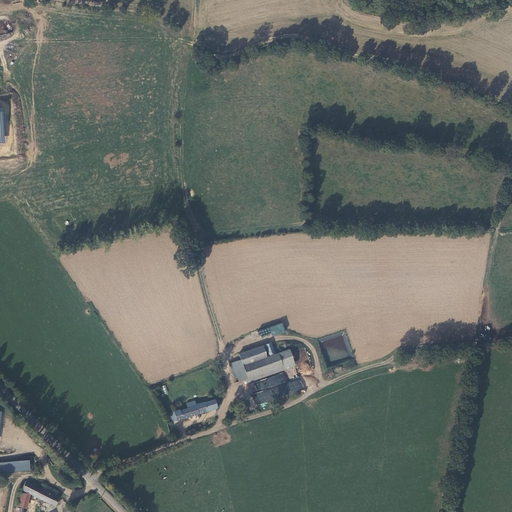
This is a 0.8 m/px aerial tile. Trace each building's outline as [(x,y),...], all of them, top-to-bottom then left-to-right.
[(282,323),(269,327),(272,337),(286,332),(282,323)] [(238,355),(240,361),(243,360),(245,366),(267,359),(263,347),(238,355)] [(236,385),(244,382),(295,366),(290,352),(267,359),(245,366),(243,360),(240,361),(229,365),(236,385)] [(296,370),(295,366),(244,382),(245,386),(296,370)] [(218,407),(218,405),(216,399),(202,404),(202,402),(195,404),(197,415),(217,409),(217,407),(218,407)] [(175,421),(197,415),(195,404),(194,401),(185,404),(187,409),(180,410),(179,409),(172,411),(175,420),(175,421)] [(0,473),(31,470),(31,469),(30,460),(0,462),(0,473)] [(22,488),(29,492),(55,506),(59,498),(56,496),(59,491),(46,484),(44,488),(26,479),(22,488)] [(29,495),(20,492),(16,505),(23,507),(25,507),(29,495)]
